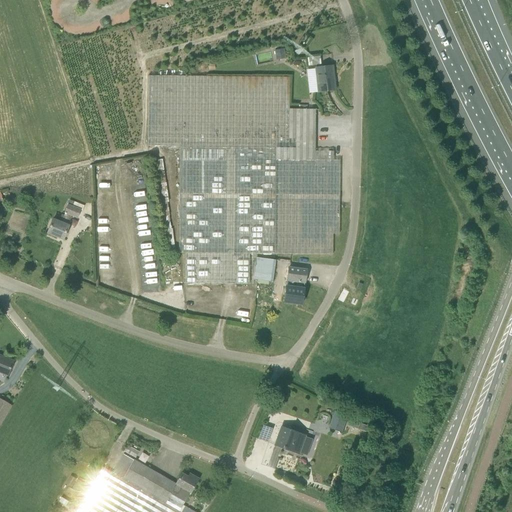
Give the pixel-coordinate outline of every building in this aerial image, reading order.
[(274,51),(276,60),(286,58),(284,49),(274,51)] [(308,57),(308,65),(321,64),(321,55),(308,57)] [(332,66),(315,68),(318,92),(335,90),(332,66)] [(340,160),(333,161),(333,152),(315,151),(315,160),(276,160),(276,148),(296,148),(296,139),(289,139),(289,109),(289,77),(149,76),(147,146),(181,146),(178,253),(186,253),(185,283),(250,284),(249,254),(332,255),(333,234),(339,234),(340,160)] [(315,109),(289,109),(289,139),(296,139),(296,148),(315,148),(315,109)] [(315,160),(315,151),(315,148),(296,148),(276,148),(276,160),(315,160)] [(76,203),(74,207),(67,205),(64,213),(65,213),(61,223),(53,219),(47,233),(63,239),(68,226),(72,216),(77,218),(81,210),(81,209),(83,210),(84,206),(76,203)] [(271,280),(273,260),(257,258),(254,278),(271,280)] [(288,268),(284,302),(302,305),(306,270),(288,268)] [(0,372),(7,375),(13,361),(0,355),(0,372)] [(0,398),(0,424),(11,405),(0,398)] [(335,411),(329,428),(343,432),(348,415),(335,411)] [(373,428),(350,420),(348,425),(371,434),(373,428)] [(309,440),(305,436),(281,427),(274,445),(298,453),(304,455),(305,454),(307,449),(306,447),(309,440)] [(136,458),(139,452),(127,446),(123,453),(126,455),(127,453),(136,458)] [(141,452),(138,460),(145,463),(148,455),(141,452)] [(192,511),(183,506),(185,503),(198,479),(189,474),(188,477),(182,473),(175,484),(123,455),(113,474),(102,468),(76,511),(192,511)] [(71,488),(76,479),(71,476),(65,484),(71,488)] [(78,492),(84,483),(78,479),(72,488),(78,492)]
